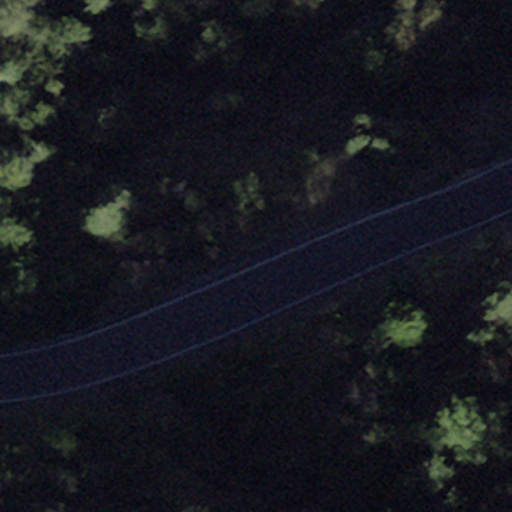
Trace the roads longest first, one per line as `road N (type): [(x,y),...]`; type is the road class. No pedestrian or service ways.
road 1 (tertiary): [(511,189),(263,299),(84,362),(0,368)]
road 2 (motorway): [(511,308),(0,280)]
